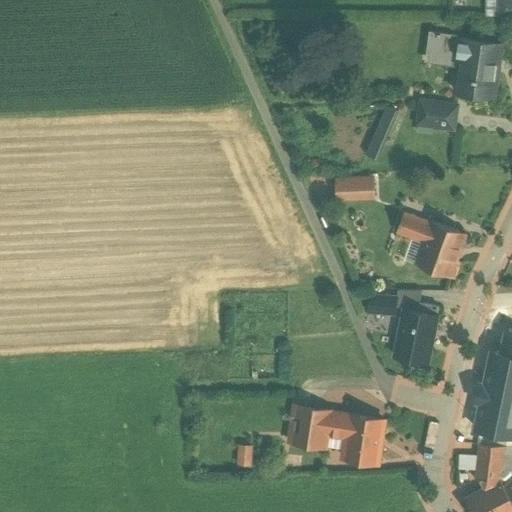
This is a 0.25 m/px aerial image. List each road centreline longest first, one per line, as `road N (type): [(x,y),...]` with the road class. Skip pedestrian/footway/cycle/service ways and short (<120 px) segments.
road 1 (track): [(442,407),(391,395),(375,370),(212,0)]
road 2 (residential): [(511,232),(445,394),(436,474),(443,511)]
